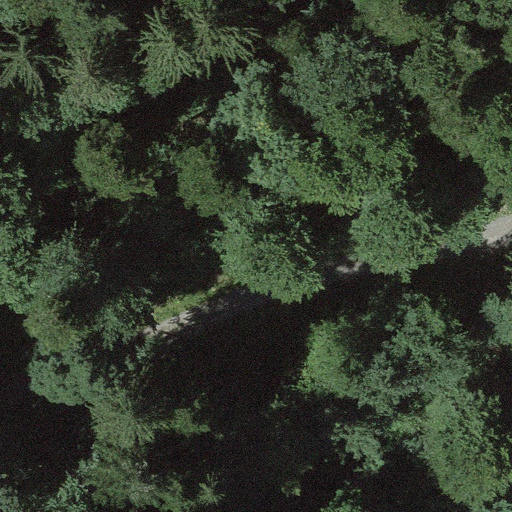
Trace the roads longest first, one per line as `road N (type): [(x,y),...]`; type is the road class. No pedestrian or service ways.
road 1 (track): [(0,395),(511,221)]
road 2 (track): [(0,137),(231,0)]
